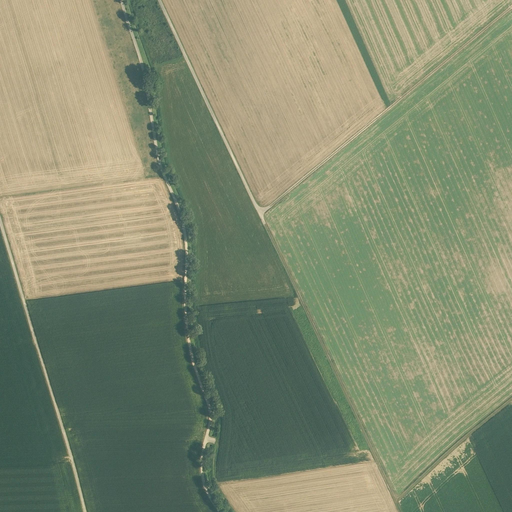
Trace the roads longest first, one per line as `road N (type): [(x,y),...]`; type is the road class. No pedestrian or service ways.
road 1 (track): [(125,0),(190,243),(192,342),(214,418),(206,480),(220,511)]
road 2 (track): [(262,219),(400,503),(511,408)]
road 3 (track): [(262,219),(511,10)]
road 4 (track): [(0,213),(87,511)]
road 5 (track): [(160,0),(262,219)]
